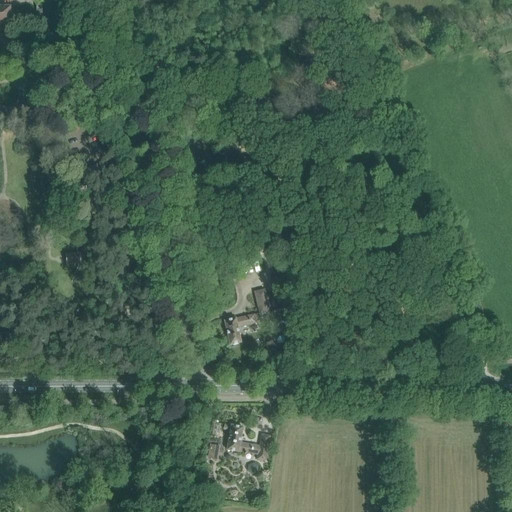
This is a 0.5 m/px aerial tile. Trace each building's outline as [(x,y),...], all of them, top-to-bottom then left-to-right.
[(9,8),(0,8),(0,23),(9,24),(9,23),(12,23),(12,18),(9,18),(9,14),(12,14),(12,8),(9,8)] [(83,167),(86,177),(100,172),(97,163),(83,167)] [(65,264),(78,263),(77,253),(64,254),(65,264)] [(270,312),(265,290),(254,292),(259,315),(270,312)] [(292,323),(289,312),(283,313),(286,324),(292,323)] [(236,318),(224,321),(230,345),(241,343),(238,327),(259,323),(257,314),(236,319),(236,318)] [(227,450),(237,452),(238,452),(239,451),(258,455),(257,460),(266,461),(270,436),(261,434),(259,446),(240,443),(243,427),(231,425),(227,450)] [(220,446),(210,444),(207,459),(217,461),(220,446)]
